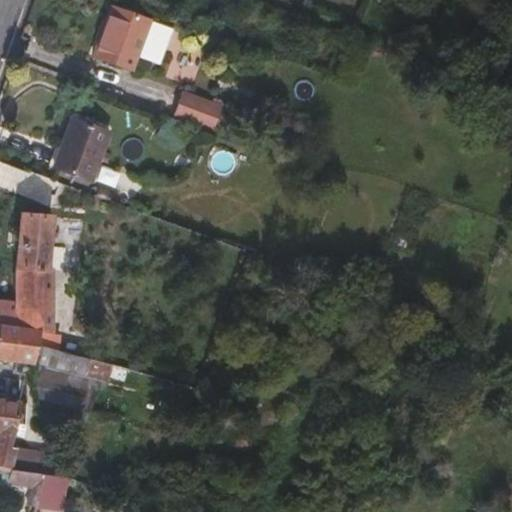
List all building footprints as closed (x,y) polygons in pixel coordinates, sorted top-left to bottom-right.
[(153,74),(169,25),(131,12),(114,61),(153,74)] [(371,92),(381,63),(364,56),(354,86),(371,92)] [(213,129),(222,104),(182,90),(173,114),(213,129)] [(112,185),(129,137),(91,123),(73,171),(112,185)] [(0,185),(14,191),(33,166),(0,154),(0,185)] [(66,334),(67,267),(61,266),(63,214),(31,212),(28,307),(0,303),(0,325),(10,327),(12,327),(57,333),(66,334)] [(8,349),(10,327),(0,325),(0,359),(14,361),(15,349),(8,349)] [(54,361),(56,343),(57,333),(12,327),(10,327),(8,349),(15,349),(14,361),(54,365),(54,361)] [(76,362),(79,347),(56,343),(54,361),(76,362)] [(118,388),(121,379),(124,378),(128,363),(108,357),(102,372),(88,368),(93,352),(79,347),(76,362),(54,361),(54,365),(50,400),(103,412),(110,386),(118,388)] [(102,372),(108,357),(93,352),(88,368),(102,372)] [(209,385),(214,371),(193,364),(189,379),(209,385)] [(226,394),(230,383),(218,378),(214,390),(226,394)] [(277,410),(281,398),(264,391),(259,404),(277,410)] [(29,442),(35,404),(0,398),(0,447),(22,450),(29,442)] [(25,454),(22,450),(0,447),(0,466),(25,475),(32,457),(25,454)] [(46,481),(51,464),(32,457),(25,475),(46,481)] [(46,511),(53,483),(46,481),(25,475),(0,466),(0,477),(20,484),(19,489),(41,497),(38,511),(46,511)]
